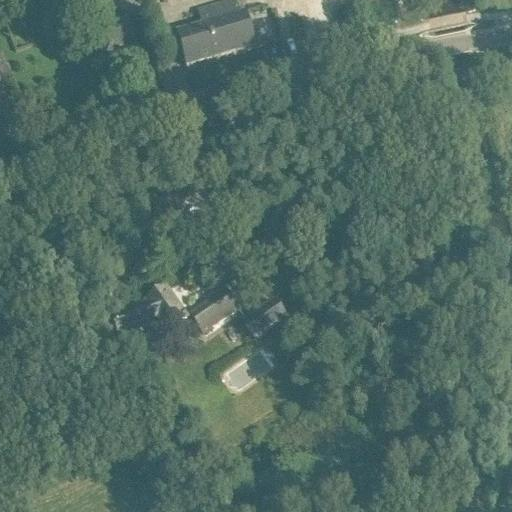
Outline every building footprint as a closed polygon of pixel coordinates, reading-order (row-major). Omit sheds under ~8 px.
[(356,0),(359,8),(389,0),(356,0)] [(201,25),(176,33),(186,68),(256,47),(246,13),(239,14),(236,1),(197,12),(201,25)] [(116,10),(88,18),(93,34),(99,53),(101,52),(103,60),(120,55),(118,48),(135,42),(129,23),(127,16),(123,18),(120,8),(116,10)] [(0,52),(0,71),(1,75),(10,72),(2,51),(0,52)] [(0,143),(14,138),(0,103),(0,143)] [(147,306),(139,309),(138,307),(112,317),(120,337),(158,323),(166,335),(188,320),(166,288),(144,303),(147,306)] [(238,311),(225,292),(191,315),(204,334),(238,311)] [(241,322),(255,342),(289,320),(275,299),(241,322)]
